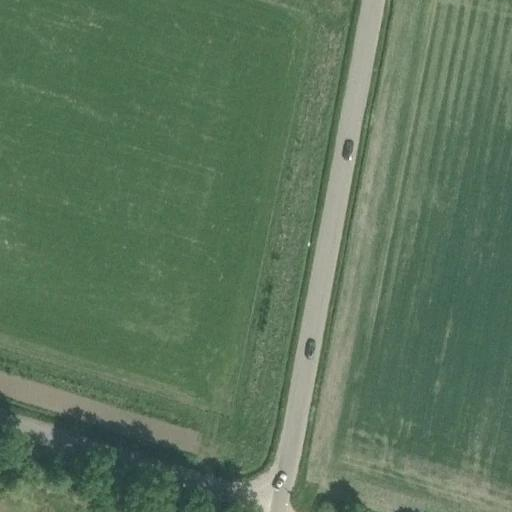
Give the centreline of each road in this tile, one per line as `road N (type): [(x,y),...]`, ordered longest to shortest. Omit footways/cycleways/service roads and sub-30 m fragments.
road 1 (unclassified): [(278,511),(377,0)]
road 2 (unclassified): [(275,511),(0,424)]
